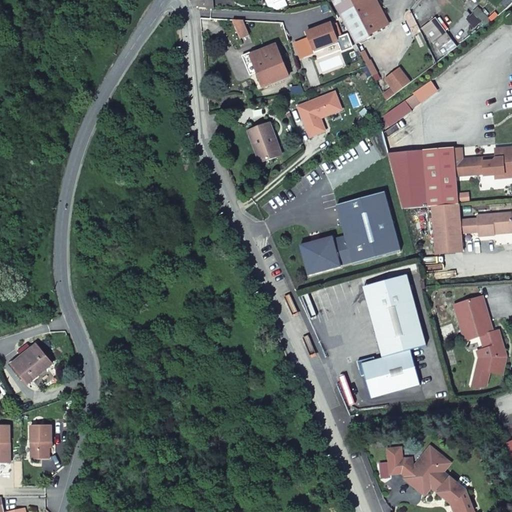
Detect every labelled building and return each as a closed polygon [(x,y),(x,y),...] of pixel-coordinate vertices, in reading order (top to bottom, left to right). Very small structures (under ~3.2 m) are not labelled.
[(199,0),(200,7),(214,8),(212,0),(199,0)] [(265,0),(269,6),(278,9),(288,5),(285,0),(265,0)] [(333,0),(341,13),(355,6),(351,0),(333,0)] [(358,12),(378,3),(376,0),(351,0),(355,6),(358,12)] [(355,6),(341,13),(357,43),(371,36),(370,34),(389,24),(378,3),(358,12),(355,6)] [(441,58),(454,48),(443,32),(445,31),(435,16),(428,21),(421,26),(441,58)] [(243,20),(234,20),(241,37),(248,33),(243,20)] [(332,23),(307,32),(314,49),(324,46),(323,44),(338,39),(332,23)] [(371,63),(361,44),(358,46),(373,75),(378,73),(373,62),(371,63)] [(259,61),(255,63),(264,87),(289,76),(277,45),(256,53),(259,61)] [(383,82),(394,95),(407,84),(397,71),(383,82)] [(428,82),(412,94),(413,95),(419,103),(435,91),(428,82)] [(419,103),(413,95),(403,102),(409,110),(419,103)] [(409,110),(403,102),(380,118),(388,128),(410,112),(409,110)] [(270,123),(254,129),(261,149),(257,151),(261,163),(282,155),(278,144),(276,145),(272,135),(274,134),(270,123)] [(261,149),(254,129),(250,131),(257,151),(261,149)] [(484,176),(494,175),(504,175),(505,178),(511,177),(511,148),(495,150),(496,158),(493,161),(482,162),(482,159),(461,160),(461,149),(453,149),(421,151),(426,207),(431,207),(457,204),(455,176),(464,176),(468,176),(483,175),(484,175),(484,176)] [(401,209),(426,207),(421,151),(386,154),(401,209)] [(332,237),(299,246),(307,277),(340,268),(339,267),(351,263),(351,265),(400,252),(383,193),(335,206),(344,237),(332,240),(332,237)] [(458,195),(458,202),(467,202),(466,194),(458,195)] [(477,233),(477,238),(494,236),(494,232),(511,230),(511,227),(511,213),(475,216),(476,219),(458,221),(457,204),(431,207),(435,255),(461,253),(459,235),(477,233)] [(363,289),(366,300),(410,288),(406,276),(363,289)] [(366,300),(373,325),(417,313),(410,288),(366,300)] [(502,353),(506,352),(500,330),(493,332),(483,297),(454,305),(465,341),(480,337),(484,350),(486,358),(483,370),(481,370),(476,373),(472,386),(479,388),(487,386),(490,372),(503,375),(507,357),(503,358),(502,353)] [(417,313),(373,325),(383,360),(375,362),(374,357),(357,362),(361,377),(363,376),(369,399),(420,385),(411,351),(426,346),(417,313)] [(29,386),(54,367),(37,346),(17,362),(23,371),(20,374),(29,386)] [(486,358),(484,350),(477,351),(479,359),(476,373),(481,370),(483,370),(486,358)] [(0,459),(9,459),(8,422),(0,421),(0,459)] [(50,421),(30,422),(30,456),(48,455),(48,444),(48,439),(51,438),(50,421)] [(511,440),(502,445),(511,469),(511,440)] [(473,511),(466,491),(465,490),(457,483),(444,471),(451,464),(431,446),(415,464),(413,463),(412,457),(403,457),(402,446),(389,447),(390,472),(401,471),(405,475),(404,477),(424,495),(431,487),(433,484),(440,491),(438,493),(451,505),(452,504),(454,505),(454,506),(452,507),(453,511),(473,511)] [(462,478),(457,483),(465,490),(470,484),(471,479),(470,477),(467,475),(462,478)] [(433,484),(431,487),(438,493),(440,491),(433,484)]
